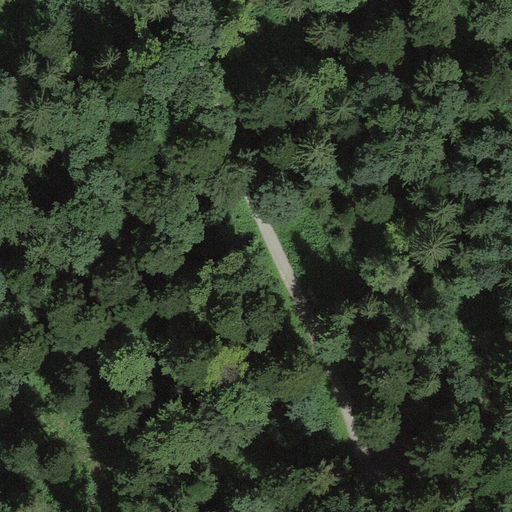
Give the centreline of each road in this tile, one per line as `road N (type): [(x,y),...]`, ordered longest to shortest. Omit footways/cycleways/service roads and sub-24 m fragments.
road 1 (track): [(368,458),(290,245),(178,0)]
road 2 (track): [(368,458),(471,487),(511,477)]
